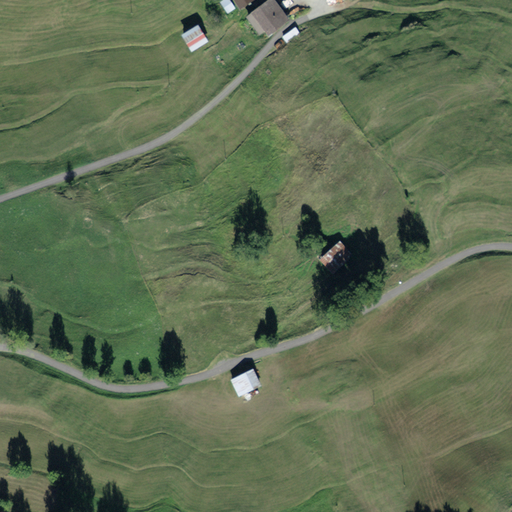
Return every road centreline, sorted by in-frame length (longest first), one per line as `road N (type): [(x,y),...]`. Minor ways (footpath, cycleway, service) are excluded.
road 1 (unclassified): [(511,246),(466,252),(325,330),(172,383),(115,389),(0,347)]
road 2 (unclassified): [(0,199),(171,134),(234,85),(293,23),(343,4)]
